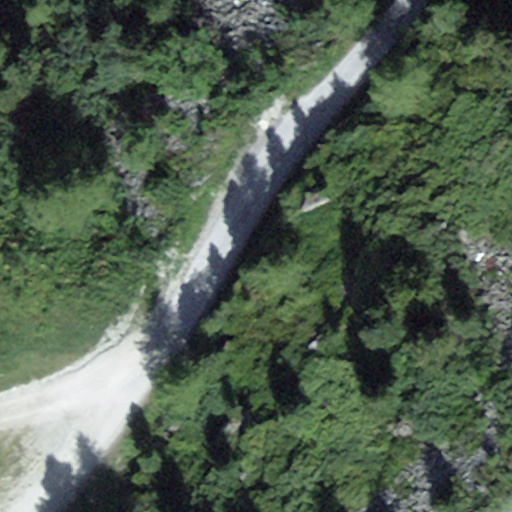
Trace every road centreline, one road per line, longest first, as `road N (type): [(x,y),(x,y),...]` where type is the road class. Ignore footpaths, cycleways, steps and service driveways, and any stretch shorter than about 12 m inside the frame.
road 1 (track): [(413,0),(289,136),(181,307),(32,511)]
road 2 (track): [(130,369),(0,403)]
